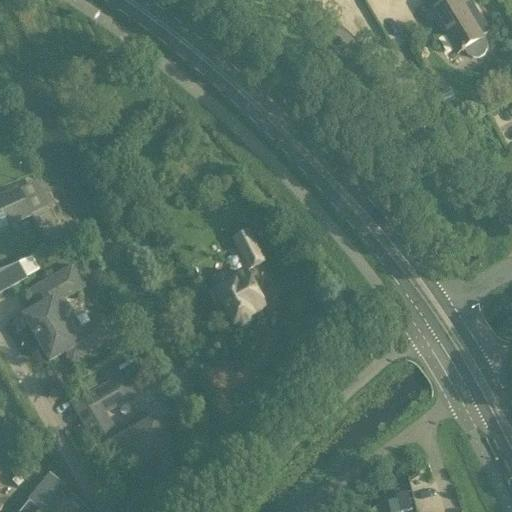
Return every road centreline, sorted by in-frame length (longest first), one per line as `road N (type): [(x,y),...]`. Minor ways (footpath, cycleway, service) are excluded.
road 1 (primary): [(449,313),(361,202),(263,108)]
road 2 (residential): [(221,511),(428,328)]
road 3 (primary): [(263,108),(428,328)]
road 4 (unclassified): [(347,42),(416,102),(511,218)]
road 5 (residential): [(104,511),(0,327)]
road 6 (residential): [(306,511),(468,392)]
road 7 (primary): [(263,108),(128,0)]
